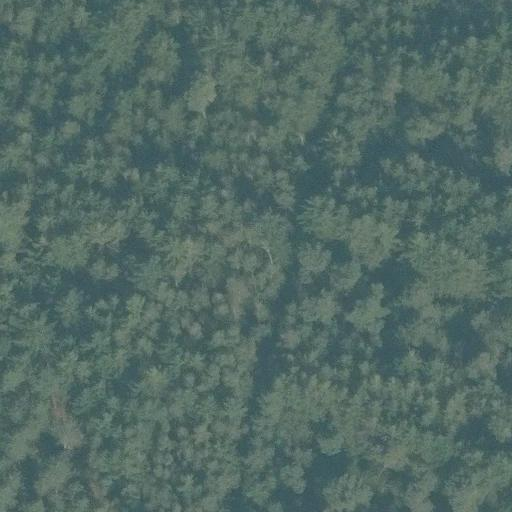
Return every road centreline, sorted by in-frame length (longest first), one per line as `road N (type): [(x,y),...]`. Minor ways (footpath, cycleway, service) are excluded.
road 1 (track): [(228,511),(349,0)]
road 2 (track): [(0,235),(106,511)]
